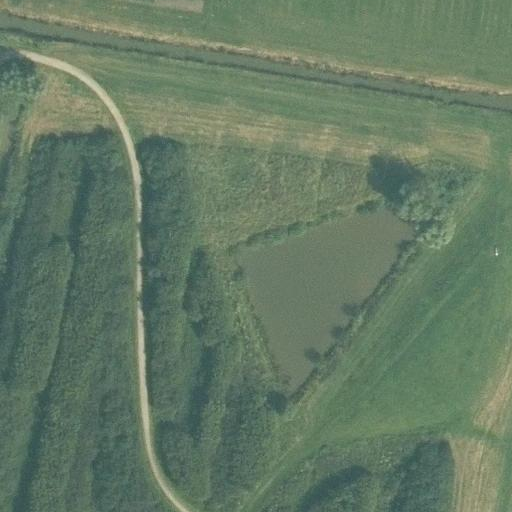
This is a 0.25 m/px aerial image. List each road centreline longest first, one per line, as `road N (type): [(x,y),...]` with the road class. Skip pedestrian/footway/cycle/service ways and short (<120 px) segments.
road 1 (track): [(185,511),(155,476),(149,455),(133,156),(104,95),(59,64)]
road 2 (track): [(511,131),(59,64)]
